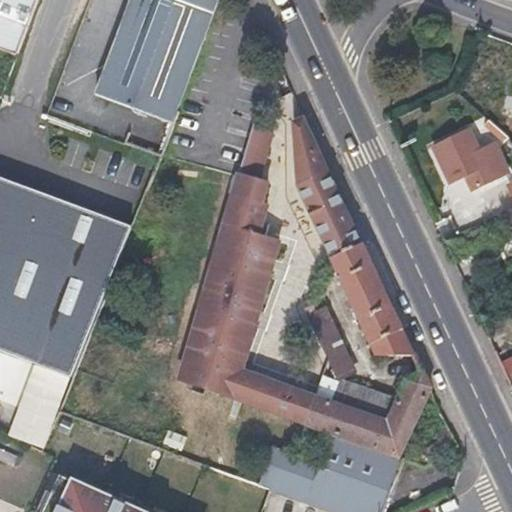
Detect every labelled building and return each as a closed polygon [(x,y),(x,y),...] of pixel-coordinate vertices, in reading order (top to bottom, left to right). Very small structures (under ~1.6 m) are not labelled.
[(0,0),(0,50),(18,57),(39,0),(0,0)] [(206,45),(221,2),(214,0),(132,0),(96,97),(174,127),(206,45)] [(363,242),(337,188),(304,116),(296,119),(293,121),(296,181),(332,258),(363,242)] [(354,441),(363,415),(332,403),(313,397),(242,371),(279,243),(259,237),(268,206),(262,203),(268,183),(258,180),(272,134),(255,127),(247,152),(200,314),(180,379),(332,433),(354,441)] [(440,170),(445,168),(452,182),(471,173),(477,184),(504,172),(507,170),(495,143),(478,150),(469,130),(434,145),(441,159),(436,162),(440,170)] [(0,351),(73,379),(132,231),(134,226),(14,182),(9,180),(0,177),(0,351)] [(132,231),(73,379),(66,396),(78,401),(145,235),(132,231)] [(416,356),(376,272),(363,242),(332,258),(378,357),(416,356)] [(312,310),(308,302),(301,305),(305,314),(312,310)] [(64,376),(12,356),(0,388),(0,433),(37,447),(64,376)] [(511,357),(501,363),(511,384),(511,357)] [(399,457),(431,389),(423,373),(408,380),(387,423),(381,421),(363,415),(354,441),(399,457)] [(388,399),(375,394),(339,382),(332,403),(363,415),(381,421),(388,399)] [(167,431),(161,446),(180,453),(186,438),(167,431)] [(436,459),(458,445),(451,431),(428,446),(436,459)] [(333,511),(381,511),(403,459),(399,457),(354,441),(332,433),(321,462),(273,444),(257,484),(269,488),(333,511)] [(144,511),(57,473),(40,511),(144,511)]
